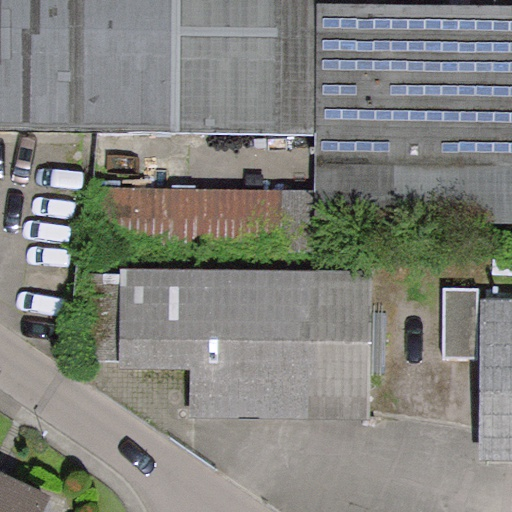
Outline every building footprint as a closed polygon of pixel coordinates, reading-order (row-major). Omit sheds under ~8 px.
[(0,0),(0,116),(312,117),(312,0),(0,0)] [(511,0),(312,0),(312,117),(312,211),(511,211),(511,0)] [(275,236),(276,180),(92,179),(91,235),(275,236)] [(481,257),(452,257),(451,322),(476,322),(475,430),(511,430),(511,295),(481,295),(481,257)] [(360,269),(82,265),(81,345),(189,347),(189,391),(358,393),(360,269)] [(0,511),(31,511),(42,491),(0,470),(0,511)]
